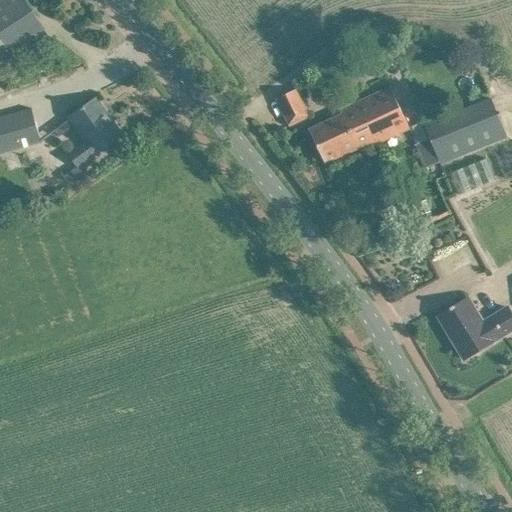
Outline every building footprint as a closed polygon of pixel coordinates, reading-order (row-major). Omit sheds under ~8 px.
[(0,0),(0,70),(50,38),(24,0),(0,0)] [(511,33),(493,41),(500,60),(511,56),(511,33)] [(325,163),(372,140),(374,145),(410,129),(390,86),(339,109),(342,114),(309,130),(325,163)] [(288,125),(309,116),(298,91),(277,101),(288,125)] [(81,109),(70,117),(87,142),(68,155),(77,167),(122,135),(96,99),(84,107),(84,106),(80,108),(81,109)] [(440,164),(507,137),(491,99),(425,125),(430,138),(415,145),(425,168),(439,162),(440,164)] [(31,109),(0,118),(0,154),(41,143),(31,109)] [(77,167),(61,179),(66,185),(82,173),(77,167)] [(511,202),(469,226),(492,267),(511,256),(511,202)] [(464,359),(504,335),(511,330),(511,312),(509,307),(483,322),(468,298),(438,316),(439,317),(442,315),(453,335),(450,336),(464,359)]
